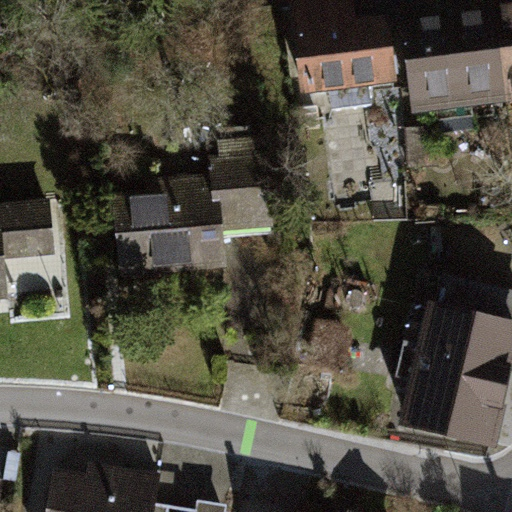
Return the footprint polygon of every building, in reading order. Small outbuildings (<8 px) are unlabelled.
[(511,10),(396,21),(406,126),(511,116),(511,10)] [(376,37),(289,46),(295,109),(382,101),(376,37)] [(112,201),(115,284),(226,280),(225,242),(271,240),(268,164),(253,164),(252,141),(221,142),(222,177),(149,180),(150,200),(112,201)] [(39,217),(0,217),(0,315),(2,316),(1,270),(41,269),(39,217)] [(511,387),(511,331),(428,310),(398,434),(499,458),(511,387)] [(158,490),(59,479),(55,511),(167,511),(155,511),(158,490)] [(278,511),(284,487),(251,479),(243,511),(278,511)]
